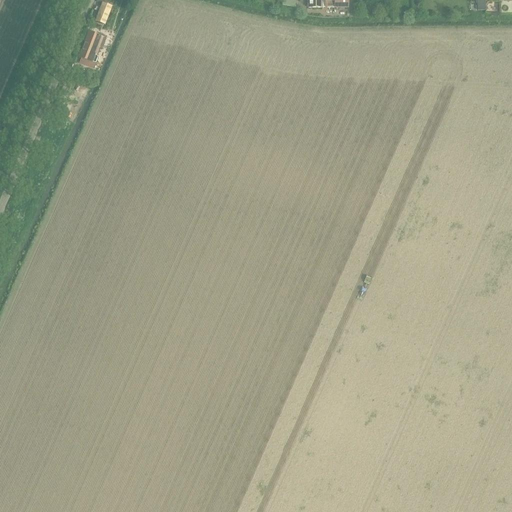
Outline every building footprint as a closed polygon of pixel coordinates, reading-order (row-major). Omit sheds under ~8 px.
[(283,0),(282,5),(295,8),(296,0),(283,0)] [(486,11),(485,0),(476,0),(477,11),(486,11)] [(102,4),(95,22),(105,26),(112,7),(102,4)] [(79,58),(96,64),(98,58),(98,57),(98,56),(97,56),(100,47),(103,47),(106,37),(101,35),(100,37),(88,33),(79,58)] [(81,59),(79,65),(89,68),(91,62),(81,59)]
